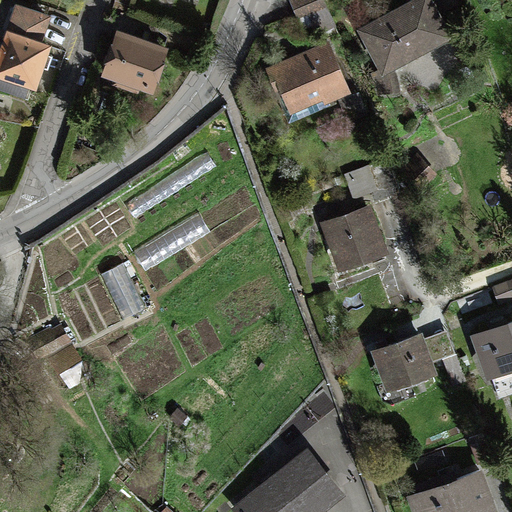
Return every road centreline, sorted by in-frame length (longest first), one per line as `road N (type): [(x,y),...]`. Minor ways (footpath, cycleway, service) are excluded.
road 1 (residential): [(41,211),(179,111),(219,55),(242,0)]
road 2 (residential): [(41,211),(38,192),(98,0)]
